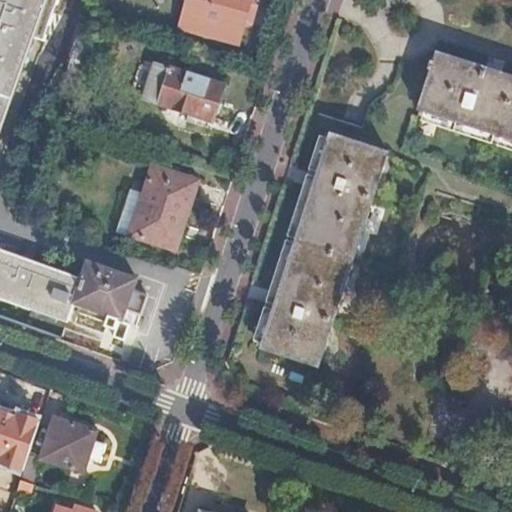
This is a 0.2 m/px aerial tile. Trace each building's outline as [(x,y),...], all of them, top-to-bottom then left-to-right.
[(0,0),(0,258),(2,254),(0,253),(0,112),(24,46),(22,45),(26,36),(44,43),(58,0),(0,0)] [(237,42),(249,0),(188,0),(181,27),(237,42)] [(97,26),(83,21),(63,78),(81,84),(96,41),(93,40),(97,26)] [(41,51),(44,43),(26,36),(22,45),(24,46),(41,51)] [(511,76),(437,51),(419,107),(511,137),(511,76)] [(162,103),(173,69),(158,64),(147,98),(162,103)] [(226,87),(173,69),(162,103),(214,121),(226,87)] [(389,159),(331,140),(259,351),(317,370),(389,159)] [(199,180),(152,165),(130,233),(177,248),(199,180)] [(2,254),(0,258),(0,296),(66,320),(74,300),(108,313),(110,306),(126,311),(140,315),(148,294),(133,289),(137,278),(89,260),(80,283),(2,254)] [(123,318),(126,311),(110,306),(108,313),(123,318)] [(71,407),(67,419),(69,419),(84,424),(88,413),(71,407)] [(19,415),(0,408),(0,452),(5,454),(19,415)] [(67,419),(56,415),(41,456),(84,470),(97,429),(84,424),(69,419),(67,419)] [(29,454),(21,479),(30,482),(39,458),(29,454)] [(21,479),(17,490),(30,494),(34,483),(30,482),(21,479)]
